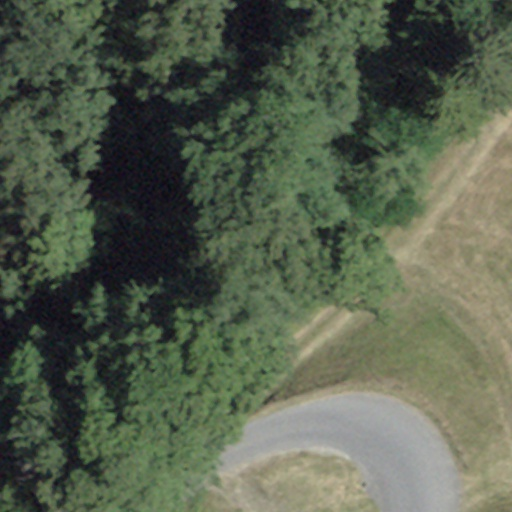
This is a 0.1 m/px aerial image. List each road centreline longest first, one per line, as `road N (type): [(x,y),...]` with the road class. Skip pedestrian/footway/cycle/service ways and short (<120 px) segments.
road 1 (track): [(222,458),(482,150),(511,102)]
road 2 (unclassified): [(162,511),(222,458),(288,423),(345,422),(386,449),(406,491),(404,511)]
